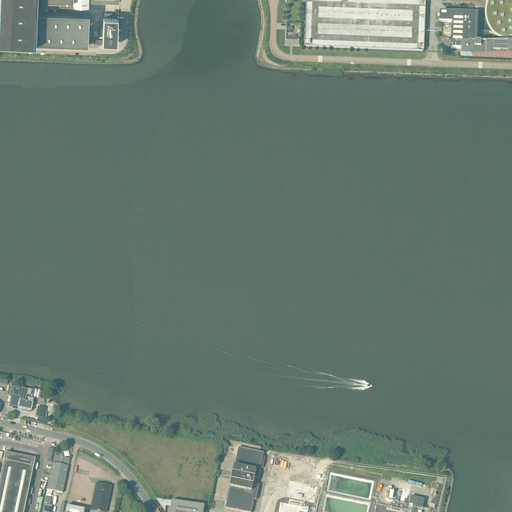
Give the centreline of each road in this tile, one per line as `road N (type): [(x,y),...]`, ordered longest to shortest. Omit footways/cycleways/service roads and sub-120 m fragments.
road 1 (unclassified): [(153,511),(98,450),(0,423)]
road 2 (unclassified): [(0,46),(118,49),(126,0)]
